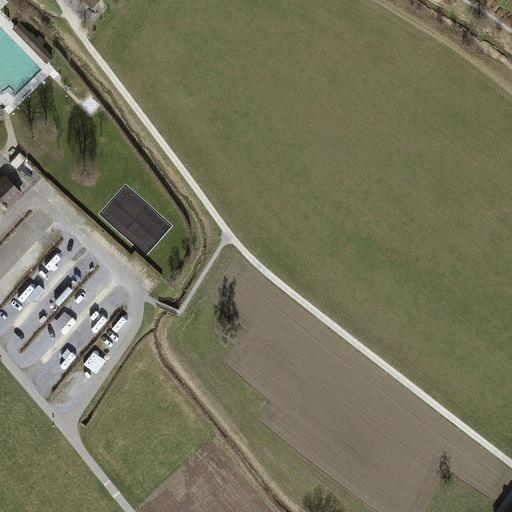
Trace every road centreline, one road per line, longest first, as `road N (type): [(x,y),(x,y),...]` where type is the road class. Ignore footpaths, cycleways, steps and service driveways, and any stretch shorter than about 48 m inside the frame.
road 1 (track): [(59,0),(253,260),(511,461)]
road 2 (track): [(380,0),(511,90)]
road 3 (track): [(228,233),(180,312),(142,297)]
